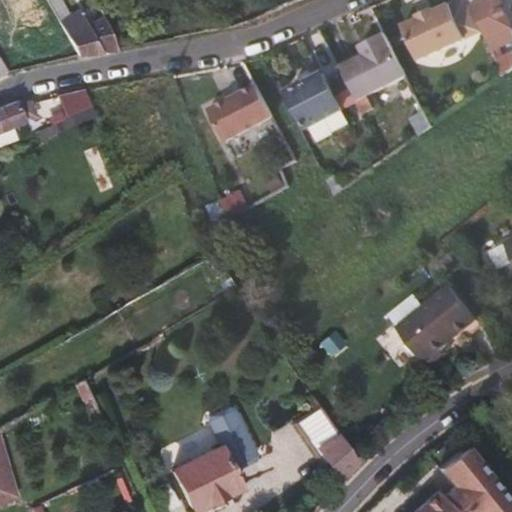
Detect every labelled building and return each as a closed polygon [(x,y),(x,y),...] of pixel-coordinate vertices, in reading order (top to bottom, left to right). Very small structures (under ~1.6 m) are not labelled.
[(85,26),(76,9),(66,15),(57,0),(44,0),(75,54),(115,50),(114,48),(101,17),(85,26)] [(416,60),(480,31),(469,7),(466,0),(458,0),(450,4),(449,3),(432,11),(433,12),(418,18),(401,25),(416,60)] [(511,42),(511,35),(497,0),(487,0),(481,2),(469,7),(480,31),(502,77),(511,69),(511,54),(511,52),(500,59),(496,49),(511,42)] [(352,22),(357,32),(377,22),(370,7),(349,16),(348,13),(335,19),(336,21),(339,28),(352,22)] [(357,32),(367,52),(387,41),(377,22),(357,32)] [(353,59),(359,70),(343,77),(356,102),(367,96),(374,109),(377,107),(371,94),(391,84),(401,104),(409,100),(419,118),(411,122),(416,132),(430,124),(387,41),(367,52),(353,59)] [(297,81),(299,86),(287,92),(305,127),(340,109),(328,85),(322,74),(308,82),(306,77),(297,81)] [(356,102),(343,77),(328,85),(340,109),(305,127),(356,102)] [(205,111),(223,142),(271,116),(253,84),(205,111)] [(63,118),(88,105),(81,90),(54,96),(63,118)] [(356,102),(363,115),(374,109),(367,96),(356,102)] [(27,102),(14,105),(12,100),(0,105),(0,132),(33,120),(27,102)] [(401,104),(411,122),(419,118),(409,100),(401,104)] [(201,234),(204,241),(214,236),(210,229),(201,234)] [(238,258),(224,231),(214,236),(204,241),(219,268),(238,258)] [(0,239),(0,266),(15,258),(4,237),(0,239)] [(511,263),(511,237),(502,242),(511,263)] [(395,328),(423,363),(476,322),(448,286),(395,328)] [(336,482),(353,464),(316,406),(291,422),(319,465),(324,463),(336,482)] [(1,438),(0,437),(0,504),(20,498),(1,438)] [(187,510),(234,488),(215,447),(168,469),(187,510)] [(447,485),(412,511),(511,511),(463,447),(437,470),(447,485)]
